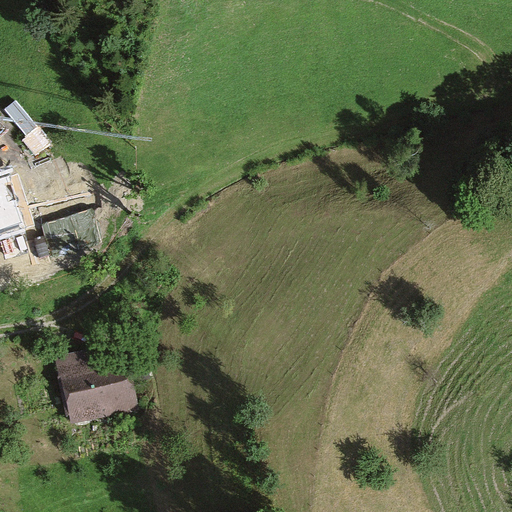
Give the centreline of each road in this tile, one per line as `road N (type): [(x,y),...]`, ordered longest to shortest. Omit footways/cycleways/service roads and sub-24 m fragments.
road 1 (track): [(30,327),(90,297),(183,206),(248,165),(497,88)]
road 2 (track): [(497,88),(488,58),(471,43),(380,0)]
